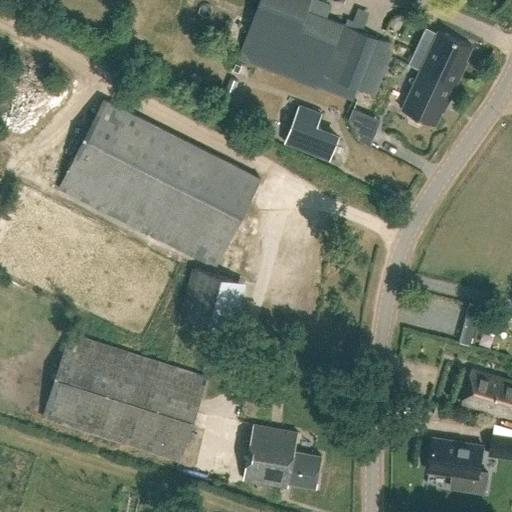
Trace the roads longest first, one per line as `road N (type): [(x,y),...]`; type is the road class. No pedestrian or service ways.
road 1 (tertiary): [(374,511),(383,317),(396,258),(439,177),(511,72)]
road 2 (track): [(405,239),(0,22)]
